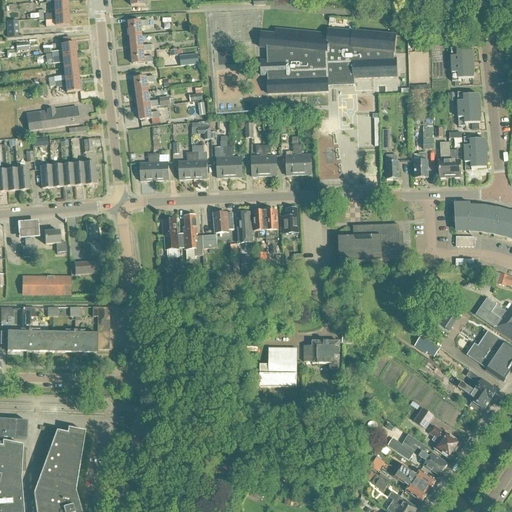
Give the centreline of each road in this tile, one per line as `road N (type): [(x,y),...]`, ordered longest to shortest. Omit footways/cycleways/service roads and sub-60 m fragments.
road 1 (residential): [(120,204),(502,195)]
road 2 (residential): [(120,204),(98,0)]
road 3 (residential): [(478,28),(278,8)]
road 4 (residential): [(146,382),(120,204)]
road 5 (residential): [(502,195),(478,28)]
road 6 (residential): [(146,382),(0,378)]
road 7 (residential): [(429,511),(511,399)]
road 8 (residential): [(120,511),(146,382)]
road 9 (residential): [(0,216),(120,204)]
